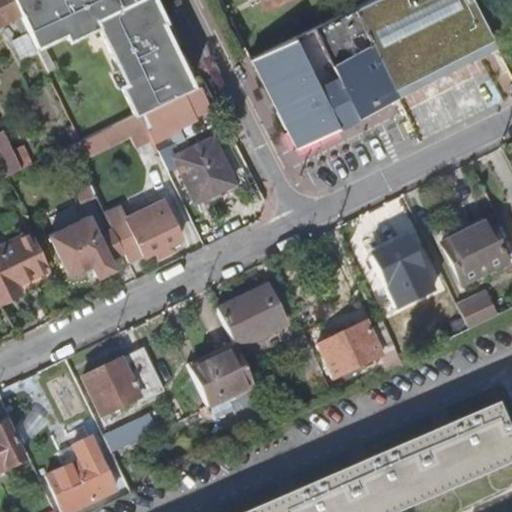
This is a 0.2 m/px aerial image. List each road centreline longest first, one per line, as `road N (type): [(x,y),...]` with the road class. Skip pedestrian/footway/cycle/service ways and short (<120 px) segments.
road 1 (residential): [(511,373),(186,511)]
road 2 (residential): [(0,365),(300,221)]
road 3 (residential): [(189,0),(300,221)]
road 4 (residential): [(300,221),(511,121)]
